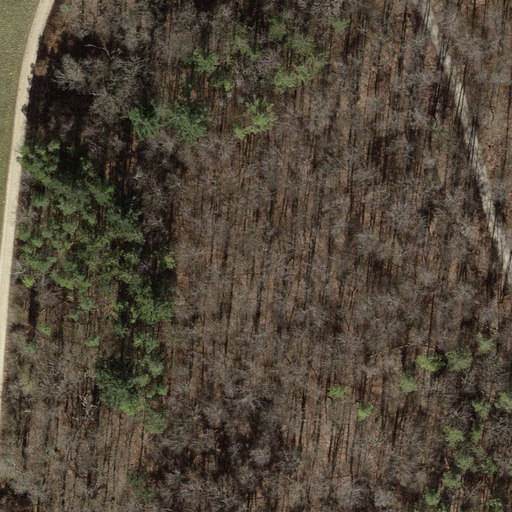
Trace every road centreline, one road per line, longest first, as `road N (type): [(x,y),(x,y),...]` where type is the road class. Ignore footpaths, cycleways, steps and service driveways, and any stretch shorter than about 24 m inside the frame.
road 1 (track): [(51,0),(33,60),(0,386)]
road 2 (track): [(511,262),(496,233),(451,56),(421,0)]
